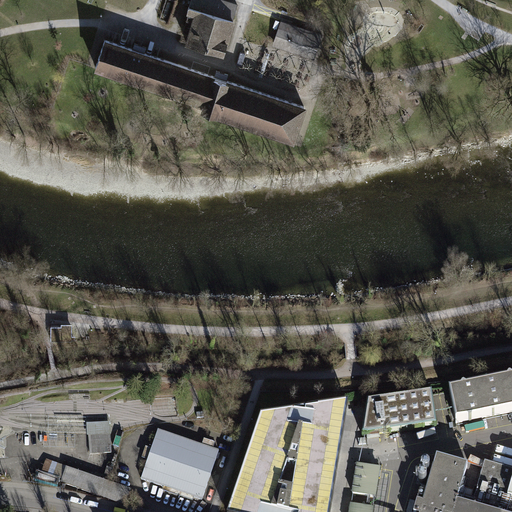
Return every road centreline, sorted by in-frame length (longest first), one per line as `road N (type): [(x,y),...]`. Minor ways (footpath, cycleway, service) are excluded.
road 1 (track): [(0,302),(178,330),(347,328)]
road 2 (track): [(511,302),(347,328)]
road 3 (track): [(353,373),(511,347)]
